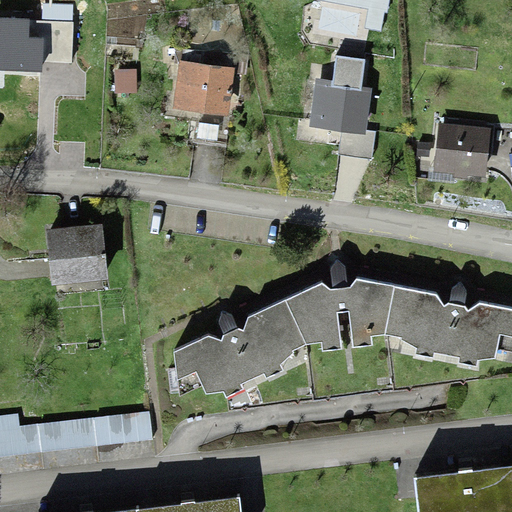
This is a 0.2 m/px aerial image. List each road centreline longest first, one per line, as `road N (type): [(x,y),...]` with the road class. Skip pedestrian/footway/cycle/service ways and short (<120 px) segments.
road 1 (residential): [(0,177),(112,181),(511,246)]
road 2 (residential): [(0,495),(511,428)]
